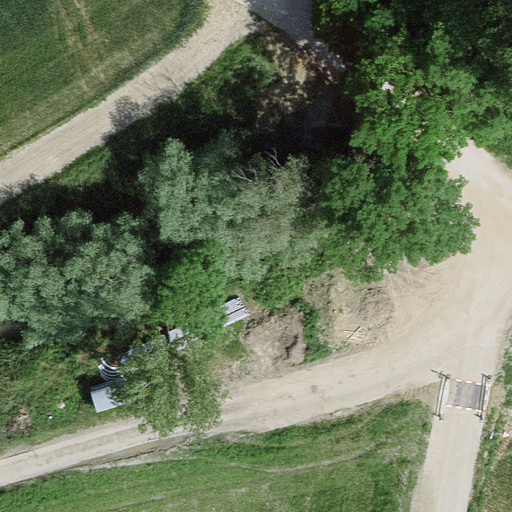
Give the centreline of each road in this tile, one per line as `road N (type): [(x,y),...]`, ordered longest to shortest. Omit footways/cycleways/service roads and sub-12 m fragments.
road 1 (track): [(0,474),(472,337)]
road 2 (track): [(279,0),(511,205)]
road 3 (track): [(446,511),(472,337),(511,248)]
